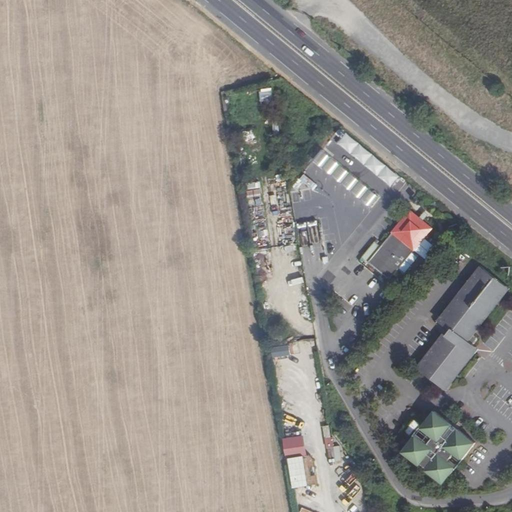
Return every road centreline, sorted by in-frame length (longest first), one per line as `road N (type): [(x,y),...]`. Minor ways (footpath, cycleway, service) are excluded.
road 1 (primary): [(215,0),(511,240)]
road 2 (primary): [(511,213),(252,0)]
